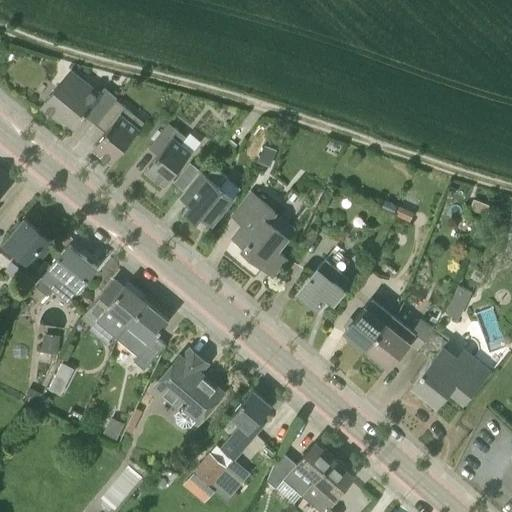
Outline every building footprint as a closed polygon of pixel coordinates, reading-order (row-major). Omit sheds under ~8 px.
[(99,120),(115,99),(117,97),(104,87),(96,97),(83,86),(80,91),(64,78),(43,106),(59,118),(62,114),(76,125),(83,115),(96,125),(97,124),(96,124),(99,120)] [(99,120),(108,128),(92,148),(111,163),(139,128),(129,120),(134,114),(115,99),(99,120)] [(164,185),(191,152),(181,143),(186,137),(168,122),(148,147),(157,155),(145,170),(164,185)] [(228,178),(215,166),(207,175),(202,171),(179,198),(188,205),(183,212),(198,225),(204,218),(211,224),(234,198),(220,187),(228,178)] [(483,215),(487,205),(473,199),(469,209),(483,215)] [(385,200),(381,209),(393,214),(397,205),(385,200)] [(272,274),(285,257),(276,250),(286,238),(270,225),(278,215),(262,201),(233,236),(245,246),(242,249),(272,274)] [(502,208),(491,204),(489,210),(499,214),(502,208)] [(409,221),(414,212),(398,205),(394,215),(409,221)] [(36,227),(25,218),(0,247),(0,249),(10,257),(15,251),(26,260),(36,248),(42,253),(53,241),(46,236),(50,232),(39,223),(36,227)] [(69,300),(77,290),(97,267),(69,244),(52,265),(50,267),(61,277),(53,286),(69,300)] [(43,276),(50,267),(52,265),(45,259),(35,270),(43,276)] [(333,302),(343,289),(349,282),(339,273),(340,271),(325,259),(298,292),(318,308),(327,297),(333,302)] [(458,316),(470,288),(459,283),(446,311),(458,316)] [(130,323),(147,302),(125,284),(111,301),(102,293),(82,317),(92,325),(98,317),(112,328),(112,335),(116,339),(130,323)] [(387,322),(394,314),(373,297),(365,305),(345,331),(367,349),(387,322)] [(147,302),(130,323),(116,339),(138,357),(135,361),(144,369),(164,344),(155,337),(169,320),(147,302)] [(394,314),(387,322),(367,349),(389,366),(409,341),(410,340),(419,347),(433,326),(421,317),(412,329),(394,314)] [(428,323),(433,326),(437,320),(433,317),(428,323)] [(59,336),(43,334),(41,352),(57,354),(59,336)] [(482,380),(443,347),(432,360),(420,374),(422,375),(413,386),(436,405),(448,391),(463,404),(482,380)] [(206,363),(190,349),(182,358),(179,356),(155,385),(179,408),(175,414),(175,422),(182,427),(190,427),(198,417),(210,404),(211,405),(222,392),(198,372),(206,363)] [(56,374),(49,388),(60,394),(68,380),(56,374)] [(42,393),(28,387),(23,398),(37,404),(42,393)] [(253,434),(263,423),(260,419),(272,405),(252,389),(230,415),(242,425),(221,449),(216,445),(192,471),(194,473),(209,486),(253,434)] [(116,434),(122,420),(111,415),(104,429),(116,434)] [(315,480),(334,458),(332,457),(333,455),(325,449),(324,450),(315,441),(296,463),(315,480)] [(276,487),(296,463),(283,452),(273,463),(266,479),(276,487)] [(315,480),(301,495),(320,511),(334,511),(329,508),(344,491),(342,488),(353,475),(344,467),(345,466),(337,459),(336,460),(334,458),(315,480)]
